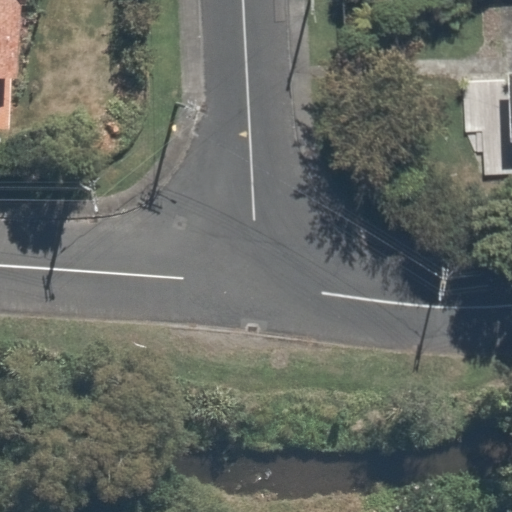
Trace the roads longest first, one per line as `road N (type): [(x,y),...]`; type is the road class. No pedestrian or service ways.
road 1 (residential): [(242,0),(257,287)]
road 2 (residential): [(257,287),(0,266)]
road 3 (residential): [(511,309),(413,308),(257,287)]
